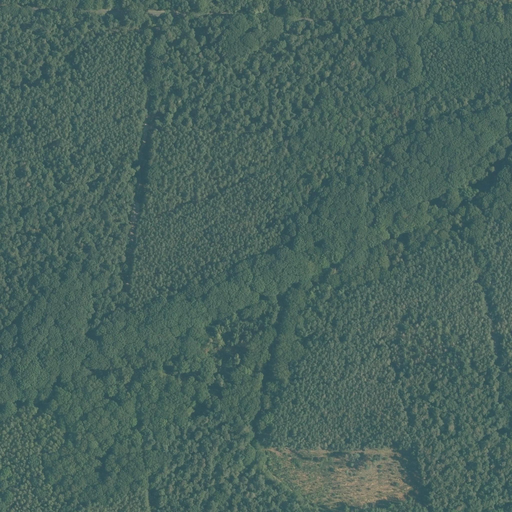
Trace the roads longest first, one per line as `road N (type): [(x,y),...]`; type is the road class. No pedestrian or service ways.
road 1 (secondary): [(0,9),(511,28)]
road 2 (track): [(478,155),(450,195),(122,334)]
road 3 (track): [(478,155),(219,127),(140,128)]
road 4 (track): [(137,168),(122,334)]
road 5 (track): [(137,168),(102,165),(59,181),(20,164),(0,173)]
road 6 (track): [(122,334),(0,385)]
road 7 (track): [(469,220),(494,340)]
